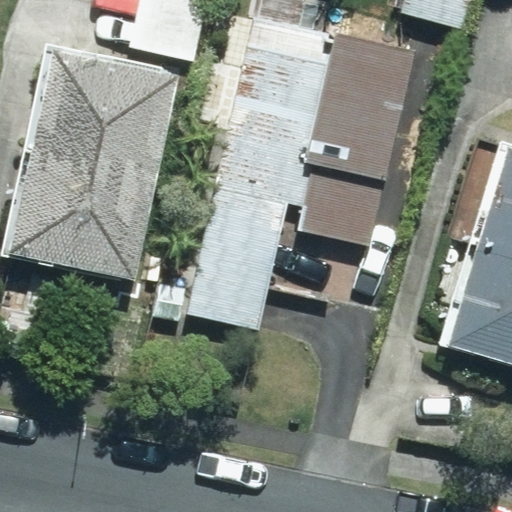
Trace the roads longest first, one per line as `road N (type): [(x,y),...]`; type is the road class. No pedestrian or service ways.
road 1 (unknown): [(328,511),(469,116),(511,83)]
road 2 (residential): [(0,472),(183,511)]
